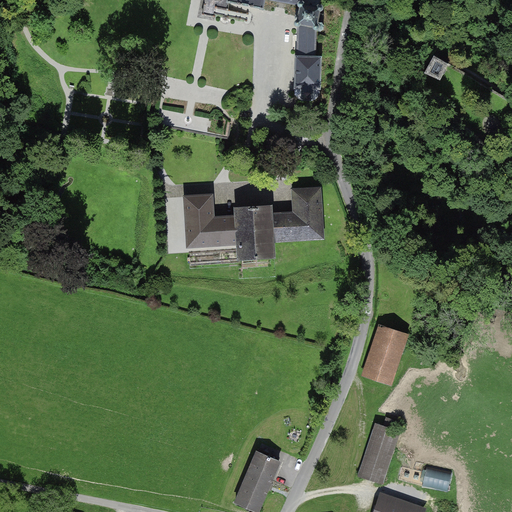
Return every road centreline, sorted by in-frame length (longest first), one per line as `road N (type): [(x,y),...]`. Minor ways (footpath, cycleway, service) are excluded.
road 1 (tertiary): [(353,0),(331,132),(369,261),(366,319),(288,511)]
road 2 (residential): [(0,483),(142,511)]
